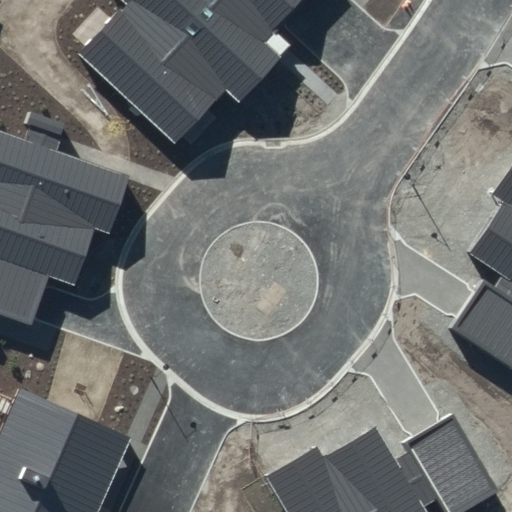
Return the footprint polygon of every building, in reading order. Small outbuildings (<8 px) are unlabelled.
[(119,0),(124,5),(79,53),(174,141),(225,87),(237,99),(289,44),(276,32),(306,0),(119,0)] [(67,124),(31,112),(22,137),(0,129),(0,312),(31,323),(48,275),(75,285),(95,229),(110,234),(131,175),(58,150),(67,124)] [(511,159),(490,192),(501,200),(467,251),(503,276),(493,291),(481,283),(451,328),(511,368),(511,159)] [(94,511),(126,440),(20,393),(0,437),(0,511),(94,511)] [(316,447),(264,478),(285,511),(426,511),(424,509),(437,502),(443,511),(466,511),(501,491),(453,413),(402,443),(409,454),(395,462),(374,427),(323,458),(316,447)]
